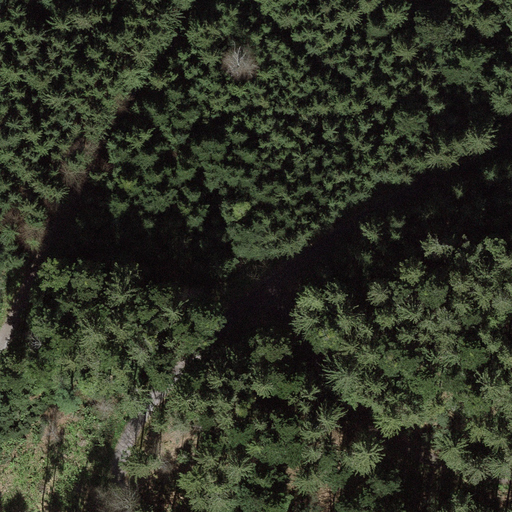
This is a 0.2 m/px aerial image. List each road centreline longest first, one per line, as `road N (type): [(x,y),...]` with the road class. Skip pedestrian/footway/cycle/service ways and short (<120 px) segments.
road 1 (track): [(511,137),(363,213),(236,311),(154,390),(128,430),(118,467),(120,511)]
road 2 (track): [(0,347),(121,111),(200,0)]
